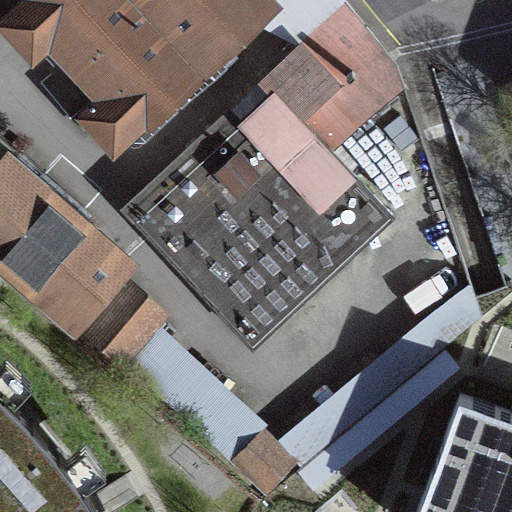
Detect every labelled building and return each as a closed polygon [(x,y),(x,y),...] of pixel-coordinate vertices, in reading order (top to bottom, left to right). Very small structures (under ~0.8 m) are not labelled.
[(0,0),(0,16),(33,53),(47,41),(102,97),(87,111),(117,144),(254,17),(253,0),(0,0)] [(333,0),(253,0),(254,17),(294,37),(333,0)] [(345,0),(333,0),(294,37),(335,82),(326,91),(355,120),(364,112),(401,78),(395,61),(345,0)] [(273,89),(134,218),(251,342),(392,214),(330,143),(355,120),(326,91),(335,82),(294,37),(284,48),(287,52),(262,76),(273,89)] [(364,112),(389,187),(419,178),(394,102),(364,112)] [(131,253),(0,141),(0,252),(76,317),(131,253)] [(482,315),(469,283),(283,438),(305,464),(482,315)] [(118,359),(159,312),(127,284),(86,330),(118,359)] [(224,462),(263,422),(161,327),(123,371),(224,462)] [(0,457),(39,422),(13,395),(0,382),(0,457)] [(415,511),(511,511),(511,410),(460,392),(415,511)] [(39,422),(0,457),(0,511),(104,511),(87,484),(64,452),(39,422)] [(264,485),(293,456),(263,427),(234,456),(264,485)]
